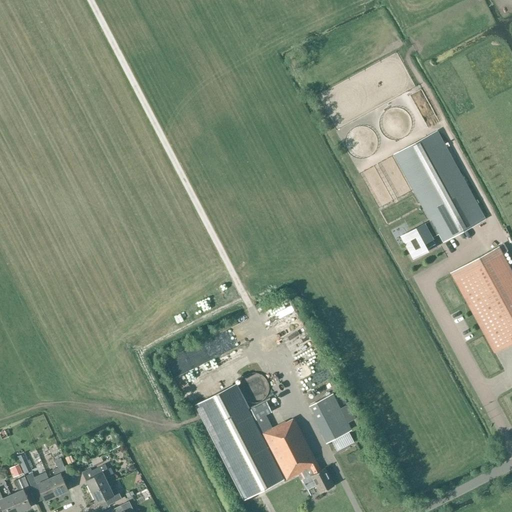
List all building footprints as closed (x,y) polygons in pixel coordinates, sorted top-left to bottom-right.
[(485,219),(436,131),(393,154),(429,220),(400,236),(412,259),(427,250),(422,242),(438,234),(443,242),(485,219)] [(508,250),(505,245),(499,248),(498,247),(450,273),(494,352),(511,342),(511,264),(509,266),(502,253),(508,250)] [(268,393),(269,388),(268,384),(266,379),(263,376),(258,374),(254,373),(249,374),(245,376),(242,379),(239,384),(239,388),(239,393),(242,397),(245,400),(249,403),(254,403),(258,403),(262,400),(266,397),(268,393)] [(234,385),(198,403),(246,499),(286,478),(286,480),(301,472),(305,479),(302,480),(307,490),(315,486),(319,494),(334,486),(325,468),(320,470),(294,418),(286,423),(285,422),(272,428),(266,415),(271,412),(268,406),(272,404),(269,397),(246,409),(234,385)] [(313,414),(328,443),(351,431),(337,402),(313,414)] [(24,454),(18,457),(25,473),(30,470),(26,461),(27,460),(24,454)] [(55,476),(49,478),(57,496),(68,491),(62,476),(68,474),(60,458),(55,460),(58,468),(52,470),(55,476)] [(86,481),(91,492),(108,484),(105,477),(113,473),(110,468),(107,469),(105,464),(91,471),(94,477),(86,481)] [(57,496),(49,478),(46,472),(34,478),(32,473),(26,476),(32,490),(38,487),(44,501),(57,496)] [(11,495),(18,511),(19,511),(31,507),(24,491),(30,488),(24,476),(14,481),(19,491),(11,495)] [(112,490),(108,484),(91,492),(97,504),(105,500),(108,506),(122,499),(116,488),(112,490)] [(18,511),(11,495),(3,499),(0,492),(0,503),(3,511),(18,511)] [(112,511),(134,511),(129,501),(111,510),(112,511)]
